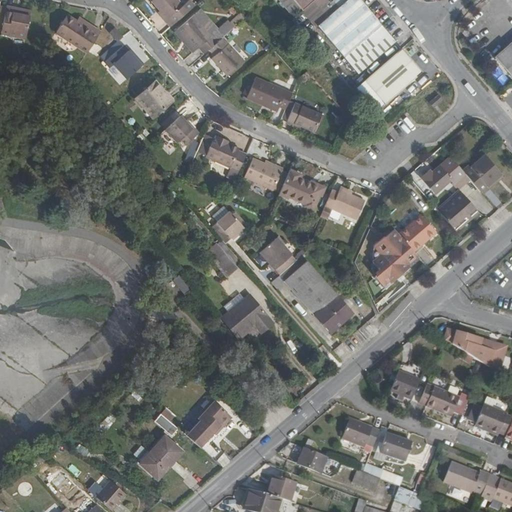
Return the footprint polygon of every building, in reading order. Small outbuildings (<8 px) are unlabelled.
[(0,29),(21,33),(25,11),(8,8),(9,1),(2,0),(2,1),(0,9),(0,29)] [(163,14),(169,22),(185,8),(178,0),(150,0),(156,6),(163,14)] [(298,4),(299,6),(306,0),(280,0),(290,11),(298,4)] [(360,0),(339,0),(315,21),(354,69),(392,38),(360,0)] [(26,5),(9,1),(8,8),(25,11),(26,5)] [(163,14),(156,6),(153,8),(160,16),(163,14)] [(53,27),(84,47),(97,26),(81,16),(79,20),(74,17),(64,10),(53,27)] [(209,33),(191,12),(174,26),(193,47),(209,33)] [(110,31),(115,36),(120,32),(114,26),(110,31)] [(219,34),(206,46),(211,51),(208,54),(224,72),(240,58),(219,34)] [(511,37),(492,55),(511,78),(511,37)] [(118,41),(99,58),(105,66),(108,64),(120,77),(139,60),(131,51),(129,53),(123,46),(118,41)] [(129,53),(131,51),(126,44),(123,46),(129,53)] [(398,45),(360,78),(379,100),(381,101),(418,68),(398,45)] [(282,104),(289,89),(252,73),(243,95),(258,102),(260,98),(275,104),(276,101),(282,104)] [(167,97),(151,77),(132,92),(148,112),(167,97)] [(379,100),(360,78),(351,86),(370,108),(379,100)] [(433,93),(426,99),(429,104),(437,98),(433,93)] [(260,98),(258,102),(273,108),(275,104),(260,98)] [(319,111),(299,103),(292,120),(311,128),(319,111)] [(187,121),(176,108),(161,121),(174,136),(177,134),(181,139),(195,127),(189,120),(187,121)] [(200,129),(193,146),(235,165),(243,148),(235,144),(236,142),(223,136),(224,134),(214,130),(212,132),(211,132),(210,134),(200,129)] [(481,150),(466,163),(467,164),(482,152),(481,150)] [(466,163),(459,169),(462,172),(480,193),(486,187),(484,184),(490,180),(499,172),(482,152),(467,164),(466,163)] [(250,153),(241,173),(270,185),(273,180),(279,165),(280,163),(273,160),(272,163),(260,158),(250,153)] [(272,163),(273,160),(261,154),(260,158),(272,163)] [(459,169),(449,156),(438,166),(451,181),(462,172),(459,169)] [(283,167),(279,165),(273,180),(277,182),(283,167)] [(297,171),(286,167),(276,188),(285,192),(304,201),(305,198),(311,201),(315,193),(317,194),(321,185),(307,178),(306,180),(295,175),(297,171)] [(337,183),(336,186),(349,192),(350,189),(337,183)] [(335,189),(329,186),(317,212),(324,215),(329,205),(354,216),(362,198),(349,192),(336,186),(335,189)] [(458,190),(435,210),(450,228),(463,217),(462,215),(471,207),(458,190)] [(490,190),(485,195),(495,207),(501,202),(490,190)] [(311,201),(305,198),(304,201),(302,204),(309,207),(311,201)] [(215,218),(208,224),(223,240),(230,234),(235,229),(242,223),(227,207),(227,208),(221,202),(210,212),(215,218)] [(463,217),(450,228),(453,231),(475,212),(471,207),(462,215),(463,217)] [(416,213),(394,231),(412,252),(418,246),(415,243),(431,229),(417,213),(416,214),(416,213)] [(394,231),(390,227),(380,236),(378,234),(372,239),(373,240),(368,244),(367,261),(375,270),(369,275),(379,287),(415,256),(412,252),(394,231)] [(257,248),(277,272),(294,257),(281,242),(280,243),(273,235),(257,248)] [(237,267),(215,242),(204,252),(226,277),(237,267)] [(222,242),(219,245),(229,256),(232,253),(222,242)] [(305,258),(282,278),(329,330),(351,310),(305,258)] [(274,274),(268,279),(275,287),(280,282),(274,274)] [(172,281),(184,295),(191,289),(179,276),(172,281)] [(251,293),(221,317),(230,328),(247,314),(257,326),(269,316),(251,293)] [(449,330),(442,340),(500,373),(508,348),(497,345),(497,348),(489,346),(490,343),(449,330)] [(396,375),(389,392),(411,401),(418,384),(396,375)] [(458,400),(426,387),(419,404),(435,410),(436,407),(453,414),(458,400)] [(197,416),(184,431),(198,444),(212,428),(213,430),(228,412),(208,395),(193,412),(197,416)] [(498,433),(505,436),(511,419),(505,416),(506,414),(484,405),(482,408),(475,405),(468,422),(476,425),(475,427),(485,431),(485,429),(498,434),(498,433)] [(178,428),(170,421),(175,415),(165,407),(154,421),(171,435),(178,428)] [(373,452),(381,432),(352,420),(342,444),(365,453),(366,450),(373,452)] [(138,458),(155,474),(179,448),(162,432),(138,458)] [(413,443),(387,435),(383,450),(389,452),(388,457),(407,463),(413,443)] [(319,444),(308,440),(304,450),(315,454),(319,444)] [(315,454),(304,450),(297,465),(321,474),(327,459),(315,454)] [(78,475),(81,470),(71,464),(68,470),(78,475)] [(361,464),(358,471),(364,473),(367,466),(361,464)] [(488,485),(491,476),(482,472),(481,474),(453,464),(445,484),(473,495),(474,492),(484,496),(488,485)] [(364,473),(358,471),(353,483),(377,492),(382,481),(364,473)] [(502,480),(491,476),(488,485),(498,489),(502,480)] [(272,486),(269,497),(280,500),(291,504),(297,485),(275,478),(272,486)] [(498,489),(488,485),(484,496),(482,499),(492,503),(494,500),(505,504),(511,507),(511,484),(502,480),(498,489)] [(101,485),(94,493),(109,507),(123,491),(114,483),(108,491),(101,485)] [(417,495),(394,485),(390,497),(413,507),(417,495)] [(266,496),(250,491),(245,511),(248,511),(277,511),(280,500),(269,497),(266,496)] [(369,502),(361,499),(356,511),(365,511),(367,508),(369,502)] [(494,500),(492,503),(503,508),(505,504),(494,500)] [(101,511),(94,502),(82,511),(101,511)]
